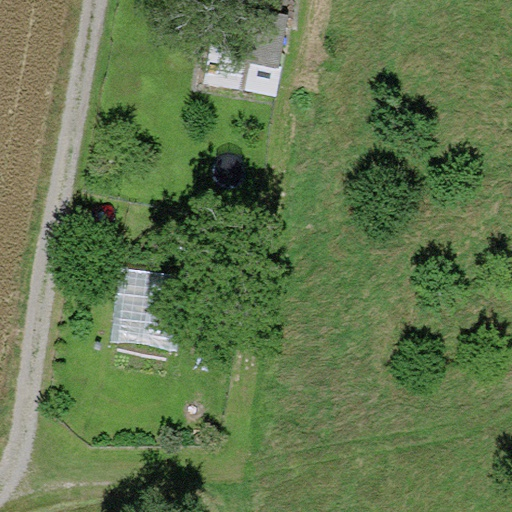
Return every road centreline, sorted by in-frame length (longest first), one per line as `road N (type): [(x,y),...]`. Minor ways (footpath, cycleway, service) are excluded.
road 1 (track): [(0,488),(18,458),(93,0)]
road 2 (track): [(32,511),(166,493),(179,511)]
